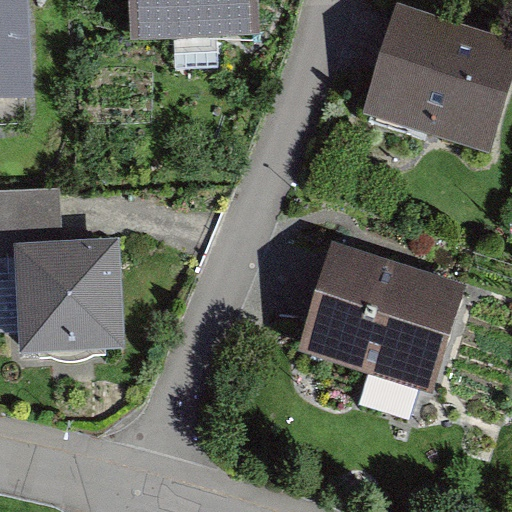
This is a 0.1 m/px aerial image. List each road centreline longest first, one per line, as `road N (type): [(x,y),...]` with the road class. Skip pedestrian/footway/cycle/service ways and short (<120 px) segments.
road 1 (residential): [(329,0),(303,87),(140,495)]
road 2 (residential): [(140,495),(0,463)]
